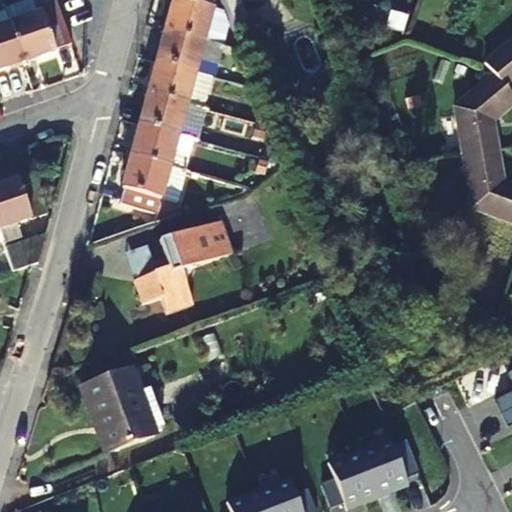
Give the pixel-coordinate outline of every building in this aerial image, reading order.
[(8,26),(21,61),(66,45),(50,0),(26,0),(2,8),(8,26)] [(205,43),(216,1),(209,0),(179,0),(169,34),(205,43)] [(0,28),(8,26),(2,8),(1,5),(0,5),(0,28)] [(0,68),(21,61),(8,26),(0,28),(0,68)] [(196,77),(205,43),(169,34),(160,67),(196,77)] [(492,78),(509,96),(511,93),(511,38),(481,67),(492,78)] [(188,108),(196,77),(160,67),(151,98),(188,108)] [(457,109),(464,158),(507,150),(501,125),(511,116),(511,99),(509,96),(492,78),(457,109)] [(179,138),(188,108),(151,98),(142,128),(179,138)] [(171,170),(179,138),(142,128),(133,160),(171,170)] [(511,169),(507,150),(464,158),(471,206),(511,221),(511,169)] [(159,214),(171,170),(133,160),(121,203),(159,214)] [(0,228),(49,211),(36,176),(0,186),(0,228)] [(172,266),(139,281),(148,307),(165,300),(172,314),(199,301),(190,276),(238,254),(224,219),(163,244),(172,266)] [(42,236),(4,249),(12,272),(35,265),(42,236)] [(152,435),(163,430),(148,392),(137,396),(129,376),(79,397),(93,433),(97,431),(110,459),(153,439),(152,435)] [(511,412),(511,396),(495,405),(501,417),(511,412)] [(508,430),(511,427),(511,412),(501,417),(508,430)] [(410,487),(393,444),(363,456),(379,499),(410,487)] [(379,499),(363,456),(332,468),(336,481),(346,504),(348,511),(379,499)] [(259,491),(267,511),(302,511),(296,496),(290,479),(259,491)] [(324,486),(333,509),(346,504),(336,481),(324,486)] [(267,511),(259,491),(228,503),(231,511),(267,511)] [(296,496),(302,511),(317,511),(309,491),(296,496)]
